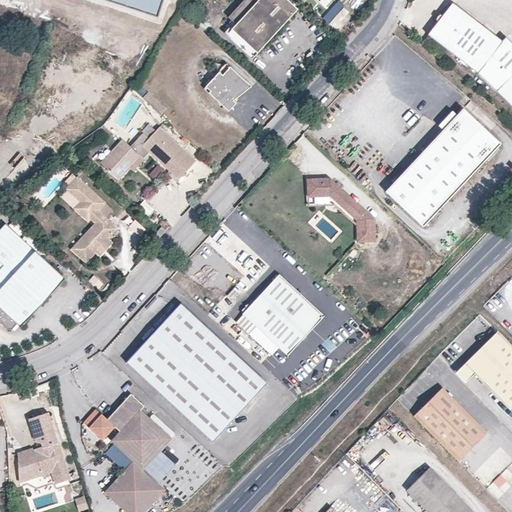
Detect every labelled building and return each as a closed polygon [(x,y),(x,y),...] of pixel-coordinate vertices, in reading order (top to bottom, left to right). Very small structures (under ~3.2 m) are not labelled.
[(98,0),(159,18),(164,0),(98,0)] [(257,0),(226,35),(251,59),(297,10),(286,0),(257,0)] [(338,1),(324,14),(335,26),(349,12),(338,1)] [(511,108),(511,47),(505,41),(501,45),(454,5),(427,35),(476,77),(511,108)] [(236,103),(233,101),(252,87),(227,64),(203,89),(229,112),(236,103)] [(149,87),(158,93),(165,84),(156,77),(149,87)] [(161,104),(135,79),(130,86),(156,110),(161,104)] [(424,152),(463,187),(502,145),(464,110),(455,120),(456,126),(451,132),(447,128),(424,152)] [(456,126),(455,120),(447,128),(451,132),(456,126)] [(119,178),(130,166),(140,155),(143,158),(149,150),(180,179),(196,160),(160,127),(149,138),(144,133),(131,146),(123,139),(113,150),(116,152),(105,165),(119,178)] [(101,162),(105,165),(116,152),(113,150),(101,162)] [(463,188),(463,187),(424,152),(387,193),(425,228),(463,188)] [(140,155),(130,166),(133,168),(143,158),(140,155)] [(154,178),(163,169),(158,164),(149,173),(154,178)] [(356,220),(357,241),(375,241),(374,217),(330,177),(307,177),(307,196),(329,196),(356,220)] [(86,262),(95,252),(101,246),(107,249),(112,243),(107,239),(117,228),(98,211),(105,203),(77,178),(70,186),(70,192),(75,197),(77,194),(87,204),(79,213),(85,219),(90,219),(95,223),(71,248),(86,262)] [(76,210),(79,213),(87,204),(77,194),(75,197),(82,203),(76,210)] [(145,215),(153,210),(146,199),(139,203),(145,215)] [(0,323),(7,330),(13,329),(18,324),(21,328),(66,279),(6,225),(0,231),(0,262),(3,266),(0,269),(0,323)] [(166,230),(162,226),(154,234),(158,239),(166,230)] [(101,246),(95,252),(100,257),(107,249),(101,246)] [(94,274),(88,281),(99,288),(104,281),(94,274)] [(321,315),(279,274),(242,313),(284,354),(321,315)] [(266,383),(178,303),(124,361),(211,441),(266,383)] [(510,409),(511,406),(511,345),(497,331),(465,363),(476,373),(510,409)] [(243,345),(261,362),(269,353),(251,337),(243,345)] [(465,363),(455,372),(465,382),(476,373),(465,363)] [(487,432),(442,387),(414,415),(458,461),(487,432)] [(106,491),(127,511),(143,511),(164,490),(157,483),(142,469),(161,450),(171,439),(140,410),(144,406),(130,394),(107,419),(96,409),(84,422),(103,439),(115,426),(121,432),(112,441),(114,442),(134,461),(125,471),(106,491)] [(41,444),(42,447),(43,449),(38,450),(39,452),(34,454),(32,450),(25,452),(25,451),(19,453),(18,482),(32,478),(32,475),(52,468),(58,483),(70,480),(47,413),(28,419),(35,442),(41,444)] [(134,461),(114,442),(105,453),(125,471),(134,461)] [(176,464),(161,450),(142,469),(157,483),(176,464)] [(471,511),(473,510),(430,467),(408,490),(429,511),(471,511)] [(55,485),(58,483),(52,468),(32,475),(32,478),(51,472),(55,485)] [(497,497),(511,488),(503,474),(489,484),(497,497)] [(75,497),(77,510),(86,508),(83,495),(75,497)]
